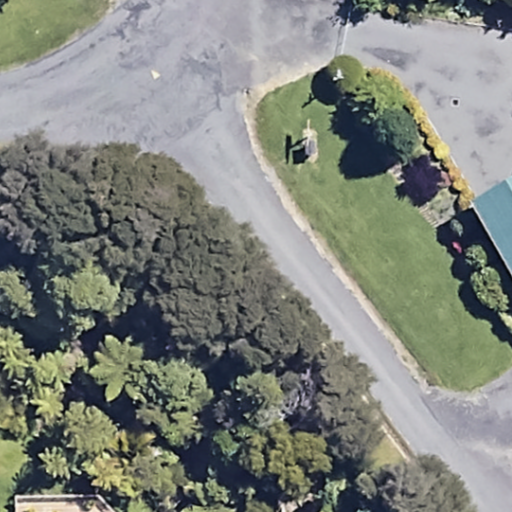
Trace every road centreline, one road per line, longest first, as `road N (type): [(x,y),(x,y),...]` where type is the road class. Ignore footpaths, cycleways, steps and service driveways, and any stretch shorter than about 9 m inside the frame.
road 1 (residential): [(136,41),(488,511)]
road 2 (unclassified): [(0,103),(61,87),(136,41)]
